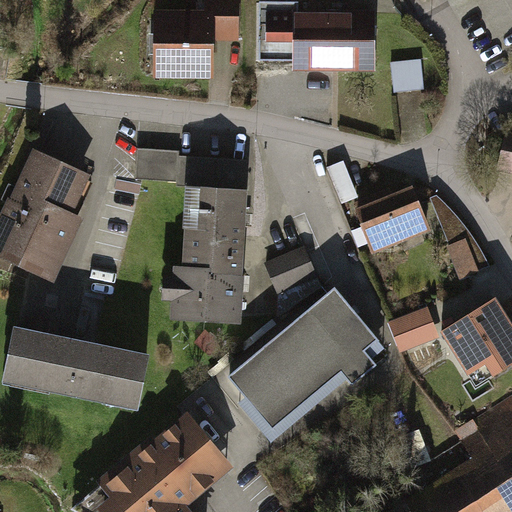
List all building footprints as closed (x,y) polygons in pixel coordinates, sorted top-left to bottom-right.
[(217,15),(157,14),(156,85),(217,86),(217,15)] [(380,15),(299,16),(299,60),(299,78),(381,77),(380,15)] [(273,16),(273,60),(299,60),(299,16),(273,16)] [(393,65),(395,97),(424,95),(422,63),(393,65)] [(511,133),(501,131),(491,173),(511,177),(511,133)] [(86,176),(30,149),(0,212),(0,260),(49,283),(78,221),(67,216),(86,176)] [(164,192),(177,192),(238,195),(240,158),(130,153),(129,172),(164,173),(164,192)] [(347,163),(332,169),(346,205),(361,199),(347,163)] [(407,186),(349,208),(367,254),(425,231),(407,186)] [(234,279),(238,195),(177,192),(173,268),(201,269),(200,278),(234,279)] [(453,280),(484,266),(472,243),(455,220),(433,196),(425,198),(444,247),(442,248),(453,280)] [(259,262),(271,292),(311,277),(299,247),(259,262)] [(232,330),(234,279),(200,278),(201,269),(173,268),(166,268),(165,278),(153,277),(152,307),(159,307),(159,327),(232,330)] [(327,290),(220,378),(244,406),(236,413),(256,438),(336,371),(347,384),(367,368),(355,352),(369,341),(327,290)] [(511,329),(494,301),(442,334),(477,389),(511,367),(511,329)] [(401,354),(440,340),(428,308),(390,322),(401,354)] [(140,356),(9,331),(0,377),(0,386),(130,412),(140,356)] [(511,511),(511,398),(450,437),(465,461),(397,504),(399,506),(402,511),(511,511)] [(221,454),(189,417),(159,443),(155,440),(72,508),(78,511),(187,511),(182,505),(205,486),(195,475),(221,454)]
